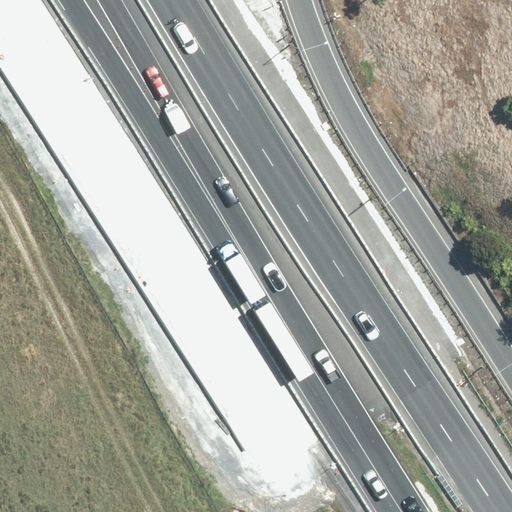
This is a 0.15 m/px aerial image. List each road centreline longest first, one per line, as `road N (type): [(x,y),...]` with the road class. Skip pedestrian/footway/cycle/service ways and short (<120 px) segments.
road 1 (motorway): [(405,511),(76,0)]
road 2 (motorway): [(174,0),(501,511)]
road 3 (motorway): [(298,0),(364,141),(511,367)]
